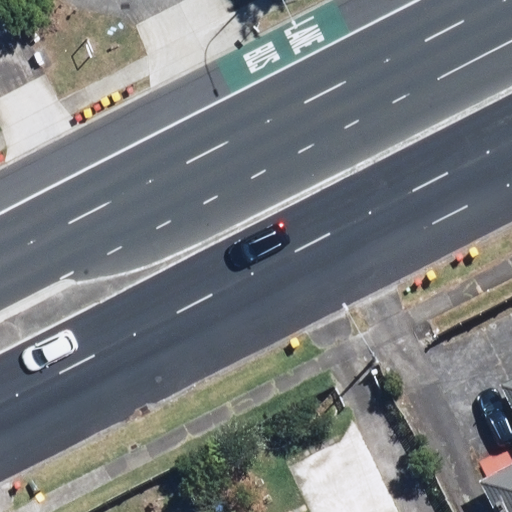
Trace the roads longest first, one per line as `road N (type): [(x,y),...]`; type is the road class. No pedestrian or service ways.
road 1 (primary): [(511,141),(0,401)]
road 2 (primary): [(0,231),(463,0)]
